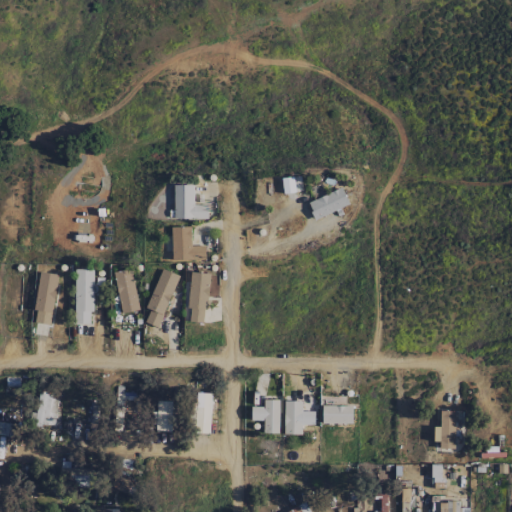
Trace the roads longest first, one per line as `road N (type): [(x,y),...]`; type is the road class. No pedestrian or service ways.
road 1 (residential): [(0,367),(449,364)]
road 2 (residential): [(0,144),(102,116),(166,63),(297,0)]
road 3 (residential): [(235,511),(227,181)]
